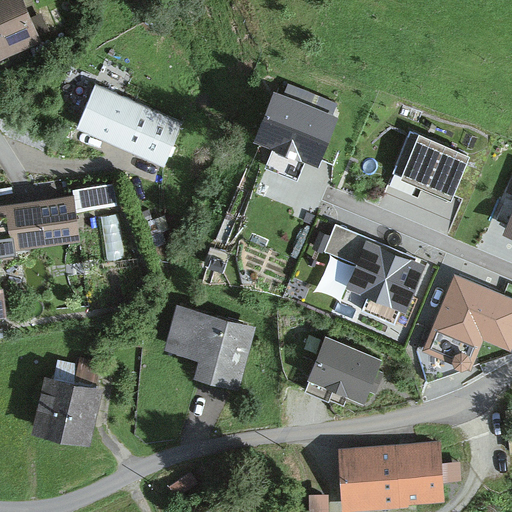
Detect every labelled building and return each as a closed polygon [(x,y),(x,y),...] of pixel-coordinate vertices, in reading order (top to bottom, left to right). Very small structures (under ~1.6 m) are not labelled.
[(0,0),(0,55),(41,39),(25,0),(0,0)] [(283,89),(274,85),(253,132),(319,160),(340,113),(333,110),(336,102),(286,81),(283,89)] [(178,123),(100,90),(84,126),(163,160),(178,123)] [(420,137),(402,178),(450,198),(467,158),(420,137)] [(0,311),(1,312),(0,306),(0,247),(75,238),(70,201),(0,209),(0,311)] [(511,206),(503,227),(511,230),(511,206)] [(103,216),(109,261),(126,258),(120,213),(103,216)] [(355,261),(345,284),(403,309),(424,261),(336,223),(325,249),(355,261)] [(511,343),(511,295),(454,271),(423,347),(470,366),(482,337),(510,348),(511,343)] [(249,328),(179,311),(170,347),(204,355),(199,376),(236,385),(249,328)] [(378,362),(327,342),(311,380),(363,401),(378,362)] [(95,392),(48,382),(39,431),(86,440),(95,392)] [(434,447),(343,453),(347,504),(438,498),(434,447)] [(331,511),(330,490),(311,491),(311,511),(331,511)]
